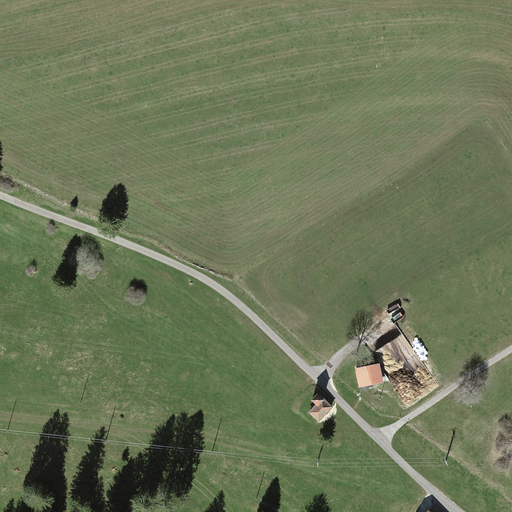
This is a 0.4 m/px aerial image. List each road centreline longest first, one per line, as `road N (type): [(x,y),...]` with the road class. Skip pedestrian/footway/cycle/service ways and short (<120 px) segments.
road 1 (unclassified): [(0,191),(218,287),(456,511)]
road 2 (track): [(0,416),(165,433),(335,477),(428,489)]
road 3 (track): [(378,438),(511,347)]
